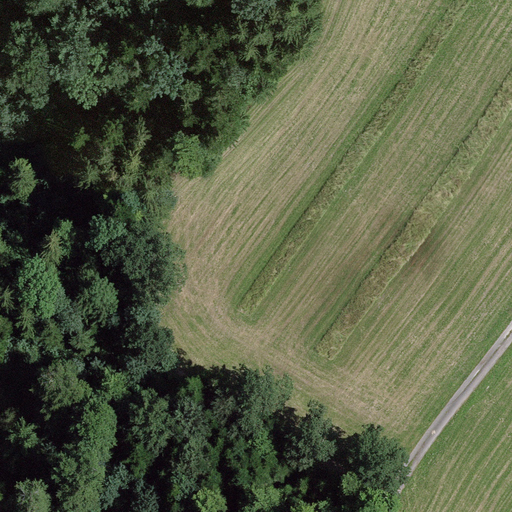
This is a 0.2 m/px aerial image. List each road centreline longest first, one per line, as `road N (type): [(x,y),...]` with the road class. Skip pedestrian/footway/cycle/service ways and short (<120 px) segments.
road 1 (track): [(0,192),(25,152),(168,75),(233,0)]
road 2 (track): [(384,511),(402,476),(511,331)]
